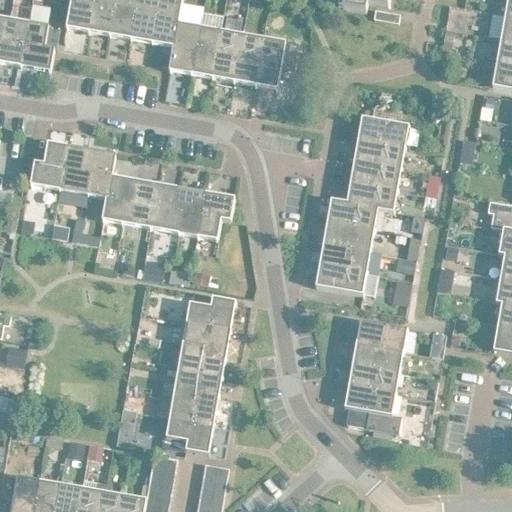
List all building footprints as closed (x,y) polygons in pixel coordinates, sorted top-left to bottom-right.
[(93,32),(98,0),(75,0),(71,27),(72,28),(71,28),(72,28),(73,26),(93,30),(93,32)] [(114,36),(120,0),(98,0),(93,32),(94,32),(94,30),(114,34),(114,36)] [(135,40),(136,40),(142,0),(120,0),(114,36),(115,36),(115,34),(136,38),(135,40)] [(156,43),(157,43),(164,0),(142,0),(136,40),(136,38),(157,41),(156,43)] [(158,41),(178,45),(179,45),(183,24),(184,24),(184,22),(187,0),(186,0),(185,0),(164,0),(157,43),(158,41)] [(350,0),(349,6),(347,6),(347,7),(348,7),(371,12),(373,2),(393,6),(393,5),(394,5),(395,5),(393,4),(393,0),(350,0)] [(379,19),(391,21),(393,12),(380,10),(379,19)] [(393,12),(391,21),(403,23),(405,14),(393,12)] [(0,47),(2,39),(11,41),(15,18),(14,18),(14,20),(0,17),(0,47)] [(25,67),(26,67),(34,21),(33,21),(33,23),(15,20),(15,18),(11,41),(2,39),(0,47),(0,60),(26,65),(25,67)] [(34,21),(26,67),(27,65),(54,70),(54,72),(55,71),(60,48),(50,46),(54,26),(54,25),(53,25),(53,24),(52,24),(52,26),(34,23),(34,21)] [(196,75),(205,26),(204,26),(204,28),(184,24),(183,24),(179,45),(178,45),(178,47),(174,70),(175,70),(174,71),(175,71),(176,69),(196,73),(196,75)] [(54,26),(50,46),(60,48),(60,47),(61,47),(65,28),(54,26)] [(217,78),(226,30),(225,32),(205,28),(205,26),(196,75),(197,75),(197,73),(217,76),(217,78)] [(238,82),(239,82),(247,33),(246,35),(226,32),(226,30),(217,78),(218,79),(218,77),(239,80),(238,82)] [(259,86),(260,86),(269,37),(268,37),(268,39),(247,36),(248,34),(247,33),(239,82),(239,80),(260,84),(259,86)] [(269,37),(260,86),(261,84),(281,88),(281,90),(282,90),(282,89),(286,68),(289,50),(291,42),(290,42),(290,41),(289,41),(289,43),(269,39),(269,37)] [(501,61),(501,62),(511,63),(511,39),(505,38),(507,39),(503,62),(501,61)] [(449,41),(447,53),(456,54),(458,43),(449,41)] [(511,63),(501,62),(503,63),(499,86),(497,85),(497,86),(497,87),(511,89),(511,63)] [(491,97),(490,107),(499,108),(501,98),(491,97)] [(380,105),(377,119),(404,124),(407,110),(380,105)] [(362,139),(411,148),(409,147),(412,127),(414,127),(415,126),(414,126),(404,124),(377,119),(367,117),(367,118),(366,118),(368,119),(364,139),(362,139)] [(358,160),(358,161),(407,169),(405,169),(409,148),(411,148),(362,139),(362,140),(364,140),(360,161),(358,160)] [(468,139),(464,161),(477,164),(481,142),(468,139)] [(64,191),(65,191),(73,145),(72,145),(72,147),(54,144),(54,142),(53,142),(52,142),(49,163),(39,162),(35,185),(36,185),(36,186),(37,184),(64,189),(64,191)] [(92,196),(93,196),(97,173),(87,171),(91,148),(91,150),(73,147),(73,145),(65,191),(65,189),(93,194),(92,196)] [(94,194),(111,197),(112,197),(116,177),(117,177),(121,154),(120,154),(120,153),(119,153),(119,155),(92,150),(92,148),(91,148),(87,171),(97,173),(93,196),(94,194)] [(354,182),(403,191),(403,190),(401,190),(402,186),(405,169),(407,170),(407,169),(358,161),(360,161),(357,182),(354,182)] [(434,174),(431,194),(442,196),(445,176),(434,174)] [(126,224),(127,224),(131,201),(140,203),(144,180),(143,182),(117,177),(116,177),(112,197),(111,197),(107,220),(108,220),(107,221),(108,221),(109,219),(127,222),(126,224)] [(155,229),(163,183),(162,185),(144,182),(145,180),(144,180),(140,203),(131,201),(127,224),(128,222),(155,227),(155,229)] [(356,183),(353,203),(353,204),(382,209),(382,210),(399,213),(399,212),(400,211),(398,211),(401,191),(403,191),(354,182),(356,183)] [(183,234),(184,234),(188,211),(178,210),(182,187),(181,189),(163,185),(164,183),(163,183),(155,229),(156,229),(156,227),(183,232),(183,234)] [(202,237),(202,238),(210,192),(210,194),(182,189),(183,187),(182,187),(178,210),(188,211),(184,234),(184,232),(202,235),(202,237)] [(210,192),(202,238),(203,238),(203,236),(221,239),(221,241),(222,241),(222,240),(226,219),(236,221),(240,198),(239,197),(238,197),(238,199),(211,194),(211,192),(210,192)] [(331,221),(331,222),(380,230),(378,230),(382,210),(382,209),(353,204),(353,203),(336,200),(335,200),(335,201),(337,201),(333,222),(331,221)] [(507,230),(509,230),(509,229),(511,229),(511,205),(494,202),(492,213),(493,213),(499,214),(496,227),(495,227),(507,229),(507,230)] [(418,216),(415,230),(427,232),(429,218),(418,216)] [(80,218),(76,240),(85,242),(103,245),(105,236),(88,232),(90,220),(80,218)] [(28,219),(26,231),(38,233),(40,221),(28,219)] [(328,243),(327,243),(376,252),(376,251),(374,251),(378,230),(380,231),(380,230),(331,222),(333,223),(330,243),(328,243)] [(59,224),(57,237),(64,238),(72,239),(74,226),(59,224)] [(504,254),(510,256),(511,254),(511,229),(509,229),(509,230),(505,253),(503,253),(503,254),(504,254)] [(415,237),(412,258),(422,259),(426,238),(415,237)] [(324,264),(373,273),(373,272),(371,272),(374,252),(376,252),(327,243),(327,244),(329,244),(326,264),(324,264)] [(452,246),(450,257),(461,259),(463,248),(452,246)] [(407,258),(404,270),(418,273),(420,261),(407,258)] [(128,261),(126,273),(139,275),(140,268),(135,262),(128,261)] [(151,262),(148,278),(164,281),(167,265),(151,262)] [(373,273),(324,264),(324,265),(326,265),(322,286),(320,285),(320,286),(321,286),(320,287),(368,295),(368,294),(369,295),(369,294),(367,293),(370,273),(373,273)] [(176,269),(174,281),(193,285),(195,273),(176,269)] [(198,271),(197,282),(213,285),(215,274),(198,271)] [(501,303),(508,304),(508,303),(511,303),(511,278),(504,278),(506,278),(502,302),(500,301),(500,302),(501,302),(501,303)] [(402,281),(398,302),(414,305),(418,284),(402,281)] [(191,322),(190,323),(236,331),(236,330),(234,330),(239,303),(241,303),(241,302),(240,302),(241,301),(217,297),(215,306),(195,303),(195,304),(194,303),(194,304),(196,305),(193,323),(191,322)] [(502,326),(511,327),(511,303),(508,303),(508,304),(504,326),(502,326)] [(0,338),(6,340),(6,338),(8,324),(13,325),(13,326),(14,326),(16,315),(0,312),(0,338)] [(360,343),(409,352),(409,351),(407,351),(411,330),(413,331),(413,330),(412,330),(412,329),(365,321),(364,321),(364,322),(366,322),(362,343),(360,343)] [(187,341),(187,342),(210,346),(208,355),(231,359),(229,358),(234,331),(236,331),(190,323),(192,323),(189,342),(187,341)] [(511,327),(502,326),(504,327),(500,350),(497,349),(497,350),(498,350),(498,351),(511,353),(511,327)] [(458,334),(456,345),(468,347),(470,336),(458,334)] [(154,336),(153,344),(164,346),(165,338),(154,336)] [(182,370),(228,378),(226,377),(229,359),(231,360),(231,359),(208,355),(210,346),(187,342),(189,342),(184,370),(182,370)] [(356,364),(405,373),(405,372),(403,372),(407,352),(409,352),(360,343),(362,344),(358,364),(356,364)] [(436,344),(434,355),(447,358),(449,347),(436,344)] [(16,345),(13,364),(29,367),(32,348),(16,345)] [(353,385),(353,386),(402,394),(400,393),(403,373),(405,373),(356,364),(356,365),(358,365),(355,385),(353,385)] [(177,398),(200,402),(202,393),(225,397),(223,396),(226,378),(228,378),(182,370),(184,371),(179,398),(177,398)] [(402,394),(353,386),(355,386),(351,407),(349,406),(349,407),(350,407),(349,408),(397,416),(398,416),(398,415),(396,415),(399,394),(401,395),(402,394)] [(174,417),(220,425),(218,425),(222,397),(224,397),(225,397),(202,393),(200,402),(177,398),(177,399),(179,399),(176,417),(174,417)] [(220,425),(174,417),(174,418),(176,418),(173,436),(171,436),(170,437),(171,437),(192,441),(190,451),(214,455),(214,454),(215,454),(215,453),(213,453),(217,426),(219,426),(220,425)] [(22,431),(21,440),(46,444),(48,435),(22,431)] [(52,436),(50,445),(66,447),(67,439),(52,436)] [(74,440),(71,455),(87,458),(90,443),(74,440)] [(0,444),(0,446),(0,458),(6,460),(9,446),(0,444)] [(95,444),(93,457),(106,460),(109,446),(95,444)] [(159,455),(157,467),(180,471),(182,459),(159,455)] [(210,464),(208,476),(231,480),(234,468),(210,464)] [(157,467),(155,478),(178,482),(180,471),(157,467)] [(38,511),(44,480),(44,479),(43,481),(23,478),(23,476),(22,476),(21,477),(8,475),(2,509),(15,511),(38,511)] [(208,476),(206,487),(230,491),(231,480),(208,476)] [(155,478),(153,489),(176,493),(178,482),(155,478)] [(60,511),(65,483),(64,485),(60,484),(44,482),(44,480),(38,511),(60,511)] [(82,511),(86,487),(86,489),(65,485),(66,483),(65,483),(60,511),(82,511)] [(103,511),(108,491),(107,491),(107,493),(87,489),(87,487),(86,487),(82,511),(103,511)] [(206,487),(204,498),(228,502),(230,491),(206,487)] [(153,489),(151,499),(151,500),(174,504),(176,493),(153,489)] [(125,511),(129,495),(128,497),(108,493),(108,491),(103,511),(125,511)] [(129,495),(125,511),(148,511),(149,511),(151,500),(151,499),(151,498),(150,498),(150,500),(129,497),(129,495)] [(204,498),(202,509),(218,511),(225,511),(228,502),(204,498)] [(173,511),(174,504),(151,500),(149,511),(153,511),(173,511)]
